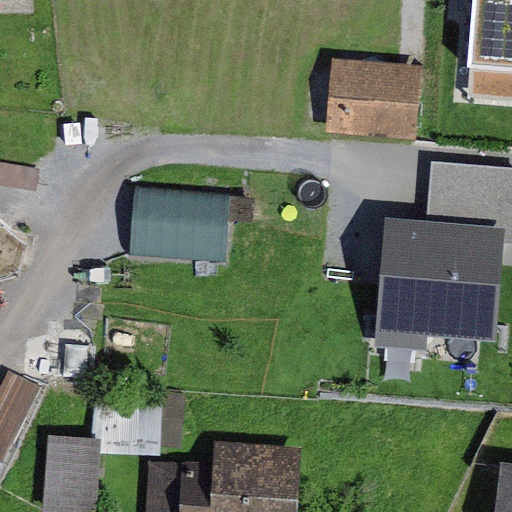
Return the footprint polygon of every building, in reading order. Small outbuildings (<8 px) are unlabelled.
[(157,0),(154,63),(305,70),(308,0),(157,0)] [(511,0),(475,0),(471,73),(511,74),(511,0)] [(426,61),(338,55),(333,132),(421,138),(426,61)] [(233,241),(234,180),(138,179),(138,241),(233,241)] [(380,327),(498,336),(506,221),(389,212),(380,327)] [(0,440),(12,445),(47,367),(17,353),(0,390),(0,440)] [(166,378),(99,383),(103,437),(169,433),(166,378)] [(51,426),(50,505),(103,506),(104,427),(51,426)] [(300,511),(305,452),(217,446),(212,511),(300,511)]
